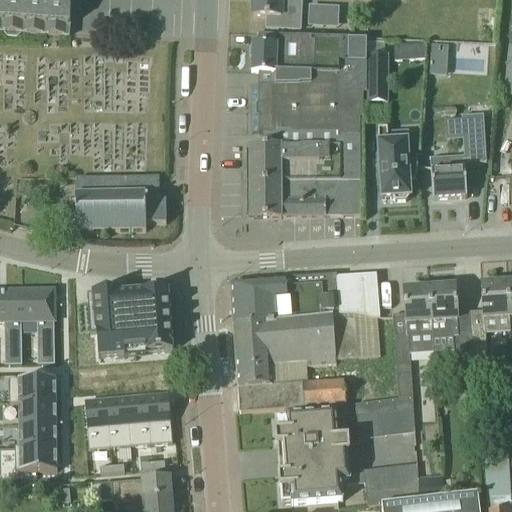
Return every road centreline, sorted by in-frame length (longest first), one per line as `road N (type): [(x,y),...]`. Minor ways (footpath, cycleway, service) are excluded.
road 1 (residential): [(199,266),(511,246)]
road 2 (tertiary): [(199,266),(205,0)]
road 3 (tertiary): [(218,511),(199,266)]
road 4 (residential): [(199,266),(113,264),(0,240)]
